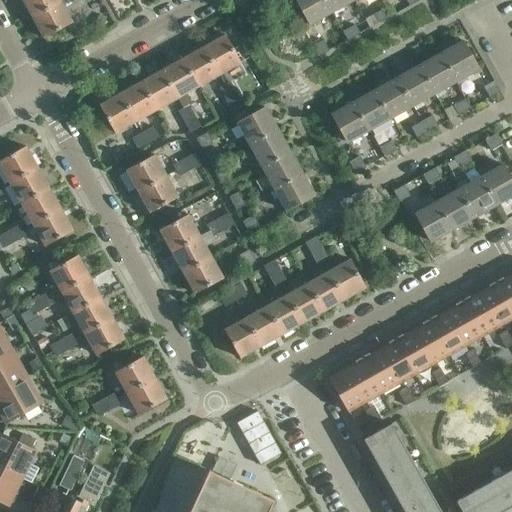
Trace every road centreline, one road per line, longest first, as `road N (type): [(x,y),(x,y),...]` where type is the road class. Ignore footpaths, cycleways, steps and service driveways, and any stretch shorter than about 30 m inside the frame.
road 1 (residential): [(216,404),(37,94)]
road 2 (residential): [(216,404),(511,241)]
road 3 (residential): [(213,0),(37,94)]
road 4 (residential): [(339,196),(511,108)]
